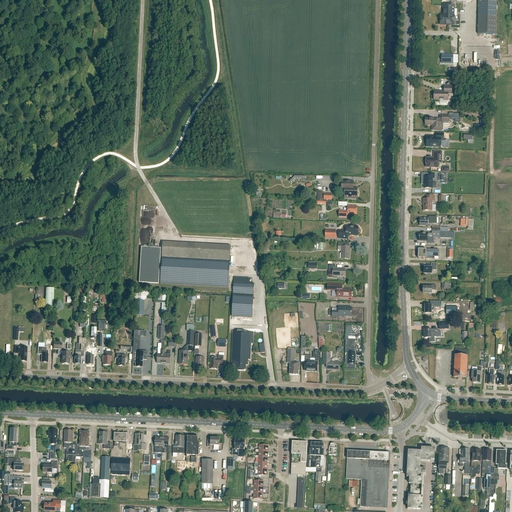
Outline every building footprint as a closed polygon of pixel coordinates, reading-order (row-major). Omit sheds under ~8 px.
[(496,35),(496,0),(478,0),(478,34),(496,35)] [(439,19),(439,21),(440,22),(440,25),(452,25),(454,25),(454,21),(454,16),(453,16),(453,15),(452,15),(452,11),(453,11),(454,6),(443,5),(443,11),(444,11),(444,14),(444,16),(440,16),(440,18),(439,19)] [(441,55),(441,64),(453,64),(453,55),(441,55)] [(451,94),(452,87),(444,87),(444,92),(434,92),(434,100),(448,100),(448,94),(451,94)] [(459,122),(459,114),(453,114),(453,113),(448,113),(448,116),(441,116),(440,116),(439,119),(425,119),(425,125),(432,126),(432,131),(441,131),(442,131),(442,124),(441,123),(441,121),(448,122),(448,120),(453,120),(455,122),(459,122)] [(443,141),(443,134),(436,134),(436,137),(427,137),(427,147),(440,147),(440,141),(443,141)] [(441,163),(441,152),(434,152),(433,159),(426,159),(426,168),(438,168),(438,163),(441,163)] [(435,179),(435,174),(427,174),(427,177),(424,177),(424,184),(424,188),(432,189),(432,179),(435,179)] [(357,199),(357,189),(353,189),(353,182),(341,182),(341,191),(344,191),(344,199),(357,199)] [(424,207),(424,211),(431,211),(432,201),(434,201),(434,196),(426,196),(426,200),(423,199),(423,207),(424,207)] [(356,215),(357,207),(347,206),(347,212),(339,212),(339,218),(347,218),(348,215),(356,215)] [(437,224),(437,217),(429,217),(429,219),(425,219),(421,219),(421,221),(420,221),(420,225),(424,226),(428,226),(428,223),(432,223),(432,224),(437,224)] [(354,228),(353,227),(351,227),(350,227),(346,227),(346,231),(345,232),(339,232),(339,239),(348,239),(348,235),(358,236),(358,228),(354,228)] [(336,239),(336,230),(325,230),(325,238),(336,239)] [(419,241),(422,241),(422,242),(427,242),(428,242),(428,244),(433,244),(433,238),(432,238),(432,234),(428,234),(425,234),(425,235),(419,235),(419,241)] [(349,259),(349,247),(345,247),(345,244),(338,244),(338,247),(342,247),(341,259),(349,259)] [(141,247),(139,283),(159,284),(161,248),(141,247)] [(439,257),(439,251),(426,250),(418,250),(418,258),(434,259),(434,257),(439,257)] [(162,258),(160,284),(228,288),(230,262),(162,258)] [(436,270),(437,264),(432,264),(431,268),(424,268),(424,274),(432,274),(432,270),(436,270)] [(345,277),(345,269),(335,269),(335,265),(329,265),(329,271),(333,272),(333,276),(345,277)] [(233,293),(232,305),(232,317),(252,318),(254,295),(254,294),(254,284),(234,283),(233,293)] [(352,296),(352,295),(352,290),(342,290),(342,285),(327,284),(327,290),(337,291),(336,297),(352,298),(352,296)] [(436,290),(436,286),(432,286),(432,287),(423,287),(423,294),(432,294),(432,290),(436,290)] [(45,309),(53,309),(54,289),(46,289),(45,309)] [(167,313),(168,295),(157,295),(157,303),(163,303),(163,313),(167,313)] [(143,316),(144,302),(135,301),(134,315),(143,316)] [(440,307),(440,302),(430,302),(430,306),(425,305),(425,314),(431,314),(431,307),(440,307)] [(458,307),(446,307),(446,315),(457,315),(458,307)] [(351,317),(351,308),(339,308),(339,309),(332,309),(332,311),(332,317),(339,317),(339,316),(351,317)] [(441,332),(436,332),(436,330),(431,330),(424,330),(425,338),(429,338),(429,342),(435,342),(435,337),(436,337),(436,336),(441,336),(441,332)] [(233,332),(231,365),(235,365),(235,371),(246,371),(246,366),(248,366),(248,360),(250,360),(251,344),(253,344),(253,340),(253,333),(233,332)] [(225,348),(226,340),(218,339),(217,347),(225,348)] [(345,357),(345,364),(346,364),(346,367),(352,367),(352,364),(353,365),(353,364),(355,364),(355,353),(354,353),(354,340),(346,340),(345,353),(348,354),(348,357),(345,357)] [(15,347),(15,354),(20,354),(20,362),(26,362),(27,348),(15,347)] [(41,363),(48,363),(48,351),(47,351),(47,348),(38,347),(38,354),(42,355),(41,363)] [(318,350),(318,347),(314,347),(314,350),(316,350),(315,350),(315,352),(313,352),(313,358),(315,358),(315,361),(309,360),(310,356),(305,356),(305,366),(305,371),(317,371),(317,366),(318,366),(318,360),(319,360),(319,358),(318,358),(319,350),(318,350)] [(288,349),(287,363),(291,363),(290,375),(292,375),(296,376),(296,375),(298,376),(298,371),(299,371),(300,364),(294,364),(295,349),(288,349)] [(467,355),(467,350),(455,349),(455,355),(454,355),(453,378),(458,378),(458,379),(462,380),(462,378),(467,378),(468,355),(467,355)] [(69,364),(69,353),(63,352),(62,356),(61,356),(61,359),(62,359),(62,364),(69,364)] [(103,361),(103,365),(110,366),(110,357),(112,357),(112,352),(105,352),(105,357),(102,356),(102,361),(103,361)] [(135,363),(135,364),(135,367),(142,367),(142,360),(147,360),(147,352),(132,352),(132,363),(132,362),(135,363)] [(188,365),(188,352),(180,352),(179,365),(188,365)] [(338,371),(339,363),(330,362),(330,353),(323,353),(322,365),(327,365),(327,370),(338,371)] [(125,359),(125,355),(116,355),(116,358),(118,359),(118,366),(124,366),(124,359),(125,359)] [(223,366),(224,356),(218,356),(218,359),(211,358),(210,369),(218,370),(218,366),(223,366)] [(204,369),(205,359),(196,358),(196,369),(204,369)] [(481,372),(481,368),(478,368),(477,372),(472,372),(471,379),(473,379),(472,383),(480,383),(481,379),(481,377),(481,372)] [(17,443),(17,439),(16,439),(17,429),(11,428),(10,445),(7,445),(6,449),(14,450),(14,446),(17,446),(17,443)] [(50,439),(51,439),(51,445),(56,445),(56,446),(59,446),(59,440),(57,439),(58,430),(50,430),(50,433),(48,432),(48,436),(50,436),(50,439)] [(76,456),(77,444),(73,443),(74,431),(65,431),(64,448),(67,448),(67,455),(66,462),(75,463),(76,456)] [(84,458),(86,432),(81,432),(80,447),(80,450),(77,450),(77,457),(84,458)] [(111,449),(111,443),(107,442),(108,433),(100,433),(99,444),(104,444),(104,449),(111,449)] [(119,471),(121,434),(115,433),(114,442),(115,442),(114,450),(112,449),(111,458),(112,459),(112,471),(119,471)] [(121,434),(119,471),(130,472),(131,459),(126,459),(127,434),(121,434)] [(143,445),(143,435),(136,435),(135,445),(138,446),(138,451),(145,451),(146,445),(143,445)] [(175,447),(174,447),(173,454),(184,454),(185,442),(184,442),(184,437),(177,437),(176,442),(175,447)] [(200,443),(198,443),(198,438),(188,437),(187,456),(192,456),(192,458),(191,458),(191,463),(197,463),(197,456),(199,456),(200,443)] [(219,446),(219,439),(211,438),(211,441),(208,441),(207,447),(210,448),(210,445),(219,446)] [(244,457),(245,441),(240,441),(240,440),(235,439),(234,450),(239,450),(238,457),(244,457)] [(291,475),(306,475),(306,468),(307,456),(307,443),(304,443),(292,443),(292,449),(291,474),(291,475)] [(316,468),(317,443),(311,443),(311,449),(310,449),(310,456),(307,456),(306,468),(316,468)] [(316,468),(320,468),(321,461),(321,457),(324,457),(324,450),(324,444),(317,443),(316,468)] [(411,484),(411,487),(410,496),(409,496),(408,496),(408,499),(407,506),(408,506),(408,509),(409,509),(423,510),(423,506),(421,506),(422,488),(422,485),(423,474),(425,474),(426,469),(420,469),(420,462),(421,461),(431,461),(431,462),(434,462),(435,452),(435,448),(431,448),(431,447),(425,447),(425,448),(421,448),(421,450),(421,451),(408,451),(408,454),(407,454),(407,460),(407,461),(407,467),(406,467),(406,474),(407,474),(406,477),(408,477),(408,480),(409,480),(409,484),(411,484)] [(449,463),(449,449),(443,448),(440,448),(438,448),(438,453),(439,453),(438,469),(446,470),(447,463),(449,463)] [(471,474),(471,469),(469,467),(470,450),(461,449),(461,455),(460,455),(459,467),(465,467),(464,474),(471,474)] [(471,469),(471,474),(470,479),(472,479),(474,478),(475,477),(476,476),(476,474),(479,474),(479,473),(480,462),(481,462),(482,456),(480,456),(481,450),(472,450),(471,467),(471,469)] [(482,470),(482,477),(486,477),(486,480),(484,479),(484,487),(486,489),(489,489),(490,489),(491,474),(488,474),(488,471),(489,471),(489,467),(491,467),(491,461),(490,461),(491,450),(483,450),(483,461),(483,462),(482,470)] [(367,481),(368,452),(347,451),(346,480),(361,480),(367,481)] [(507,469),(507,464),(506,464),(506,451),(497,451),(496,465),(498,465),(498,469),(507,469)] [(367,481),(388,482),(389,453),(368,452),(367,481)] [(109,481),(110,458),(102,458),(101,481),(109,481)] [(23,471),(23,464),(16,464),(16,459),(10,459),(9,466),(14,467),(14,471),(23,471)] [(202,484),(211,484),(213,484),(213,460),(202,460),(202,484)] [(57,470),(58,463),(52,462),(52,466),(44,466),(44,473),(52,473),(53,469),(57,470)] [(489,501),(488,511),(493,511),(494,502),(495,502),(496,502),(496,495),(494,494),(495,493),(495,485),(506,485),(506,475),(491,474),(490,489),(489,489),(489,497),(492,497),(492,501),(489,501)] [(22,489),(22,482),(16,482),(16,477),(9,477),(3,476),(3,480),(9,480),(9,484),(14,484),(14,489),(22,489)] [(43,482),(43,489),(51,489),(52,485),(58,486),(58,479),(49,479),(49,483),(43,482)] [(388,482),(367,481),(361,480),(361,484),(360,507),(386,509),(388,482)] [(101,481),(100,498),(108,498),(109,481),(101,481)] [(98,498),(99,485),(90,484),(89,497),(98,498)] [(23,511),(23,507),(21,507),(22,502),(16,502),(16,498),(10,498),(9,504),(13,505),(13,509),(15,509),(14,511),(23,511)] [(61,508),(61,501),(54,501),(54,505),(45,504),(46,504),(46,507),(45,507),(45,511),(51,511),(50,511),(55,511),(56,508),(61,508)]
